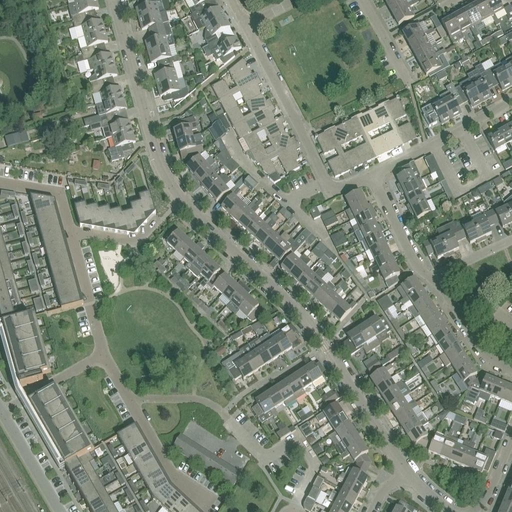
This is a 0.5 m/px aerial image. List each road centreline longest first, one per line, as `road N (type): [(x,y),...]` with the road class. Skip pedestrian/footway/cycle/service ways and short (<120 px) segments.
road 1 (tertiary): [(406,474),(324,347),(172,191),(112,0)]
road 2 (residential): [(295,511),(313,469),(296,440),(268,458),(202,399),(133,401)]
road 3 (residential): [(511,373),(486,360),(414,262),(373,176)]
road 4 (residential): [(373,176),(338,189),(319,175),(246,27)]
road 5 (residential): [(511,100),(373,176)]
road 6 (residential): [(210,502),(174,478),(133,401)]
road 7 (residential): [(0,413),(107,352)]
road 8 (residential): [(107,352),(73,235)]
